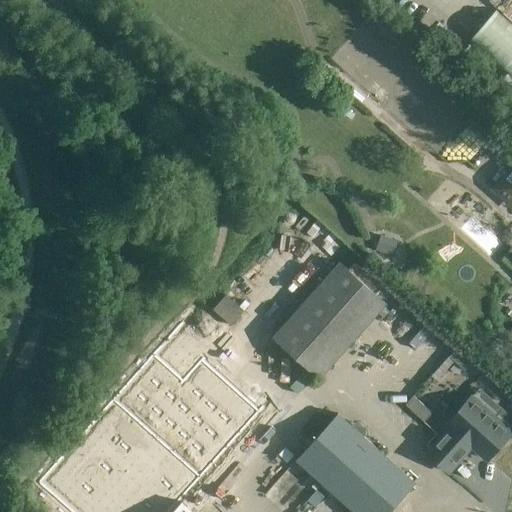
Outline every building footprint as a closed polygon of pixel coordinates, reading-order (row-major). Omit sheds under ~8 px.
[(511,82),(511,22),(497,9),(468,43),(511,82)] [(511,167),(494,188),(511,203),(511,167)] [(319,379),(386,304),(339,263),(273,337),(319,379)] [(214,306),(232,323),(245,309),(227,292),(214,306)] [(223,317),(55,494),(73,511),(169,511),(292,384),(223,317)] [(450,426),(426,453),(448,472),(472,446),(487,459),(510,433),(507,430),(511,424),(511,418),(501,409),(493,418),(470,397),(447,424),(450,426)] [(312,439),(330,418),(320,408),(301,429),(312,439)] [(354,511),(389,511),(415,483),(338,414),(297,460),(354,511)] [(193,511),(181,502),(172,511),(193,511)]
